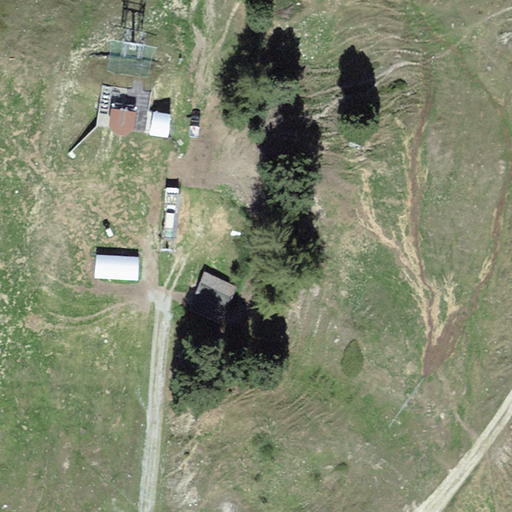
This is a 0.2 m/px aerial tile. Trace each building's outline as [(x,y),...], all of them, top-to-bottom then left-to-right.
[(141,55),(141,32),(112,31),(112,55),(141,55)] [(113,126),(138,125),(137,97),(111,98),(113,126)] [(171,113),(152,111),(149,134),(168,137),(171,113)] [(139,256),(96,254),(95,277),(138,280),(139,256)] [(228,311),(236,279),(203,271),(195,302),(228,311)]
